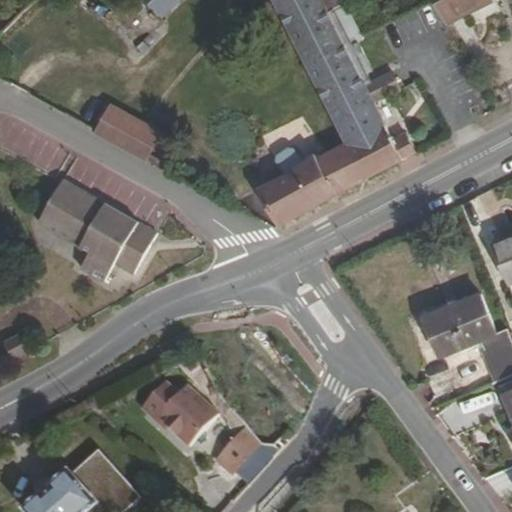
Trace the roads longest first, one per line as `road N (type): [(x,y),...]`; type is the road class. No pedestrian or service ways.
road 1 (residential): [(260,268),(181,200),(0,100)]
road 2 (tertiary): [(260,268),(168,306),(0,413)]
road 3 (tertiary): [(511,138),(294,253)]
road 4 (residential): [(380,374),(336,388),(247,511)]
road 5 (residential): [(380,374),(480,511)]
road 6 (residential): [(260,268),(333,354),(380,374)]
road 7 (residential): [(380,374),(375,354),(294,253)]
